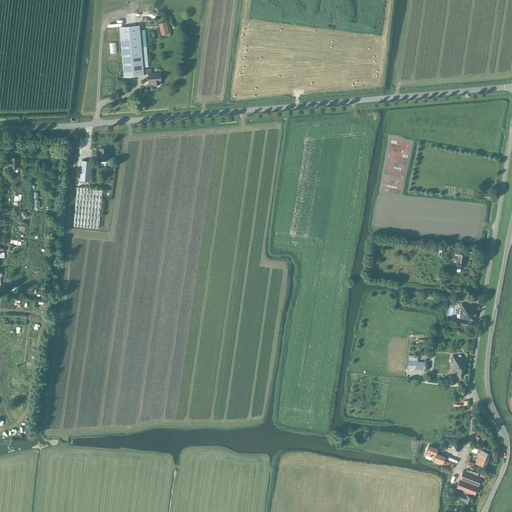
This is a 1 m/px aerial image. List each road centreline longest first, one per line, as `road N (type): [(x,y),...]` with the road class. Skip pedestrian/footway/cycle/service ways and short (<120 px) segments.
road 1 (tertiary): [(0,129),(511,87)]
road 2 (tertiary): [(511,135),(472,373),(475,398),(505,440)]
road 3 (tertiary): [(505,440),(486,374),(511,221)]
